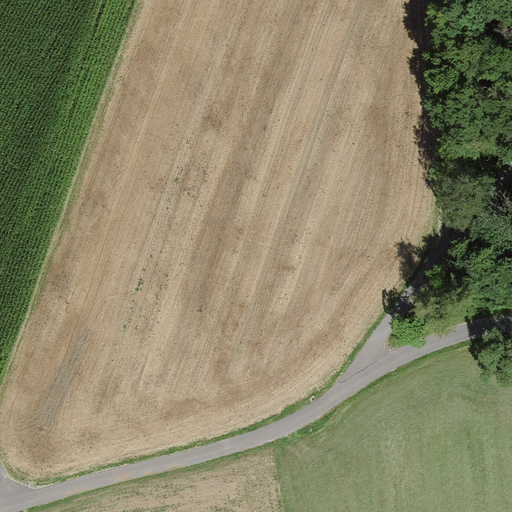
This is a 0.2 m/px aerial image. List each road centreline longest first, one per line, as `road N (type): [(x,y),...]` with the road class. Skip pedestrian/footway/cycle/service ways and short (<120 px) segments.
road 1 (unclassified): [(0,508),(280,429),(361,376),(449,335),(511,320)]
road 2 (track): [(465,0),(444,257)]
road 3 (track): [(444,257),(371,348),(361,376)]
